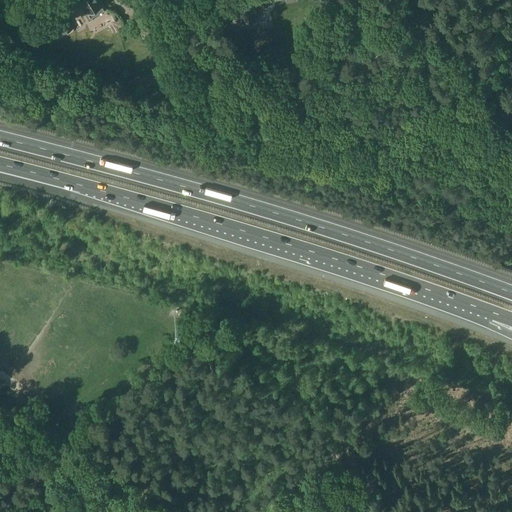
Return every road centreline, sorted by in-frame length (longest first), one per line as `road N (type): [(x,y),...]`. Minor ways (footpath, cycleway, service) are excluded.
road 1 (motorway): [(511,294),(252,206),(0,137)]
road 2 (motorway): [(0,166),(250,232),(492,313)]
road 3 (track): [(87,434),(211,325),(511,404)]
road 4 (track): [(276,337),(363,511)]
